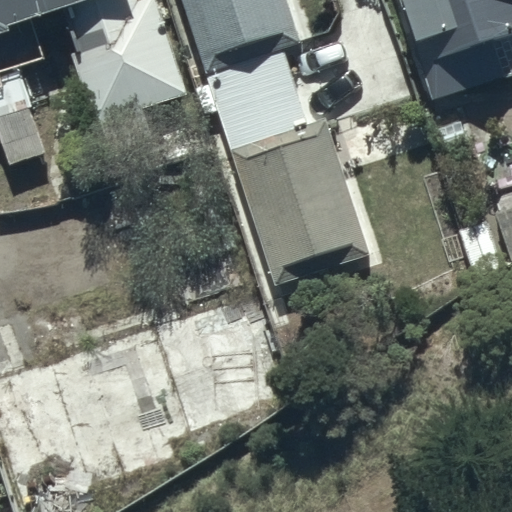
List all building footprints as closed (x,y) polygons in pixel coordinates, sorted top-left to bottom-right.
[(126,0),(0,0),(0,30),(60,11),(106,155),(152,141),(143,112),(182,100),(150,0),(133,0),(127,2),(126,0)] [(278,0),(179,0),(273,288),(365,258),(320,120),(302,125),(277,50),(293,45),(278,0)] [(511,0),(392,0),(429,106),(511,77),(511,0)] [(29,105),(0,114),(0,149),(5,165),(45,153),(29,105)] [(511,204),(492,212),(510,265),(511,264),(511,204)] [(485,222),(455,232),(473,284),(503,274),(485,222)] [(251,286),(0,366),(0,463),(15,511),(115,511),(151,500),(144,476),(198,459),(191,437),(290,405),(251,286)]
